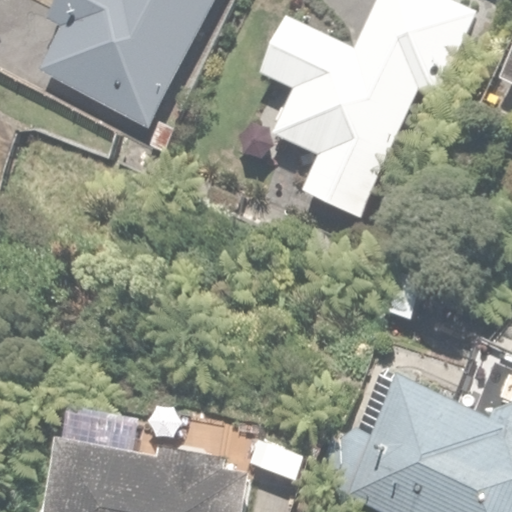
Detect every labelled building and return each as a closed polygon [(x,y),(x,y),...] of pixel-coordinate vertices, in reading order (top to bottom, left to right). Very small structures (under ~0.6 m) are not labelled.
[(156,129),(225,0),(62,0),(54,16),(66,23),(42,68),(156,129)] [(387,0),(366,43),(297,9),(268,68),(301,85),(276,135),(320,157),(305,187),(366,217),(430,87),(447,95),(490,7),(474,0),(387,0)] [(100,166),(14,135),(0,173),(0,212),(75,239),(100,166)] [(511,511),(511,425),(397,365),(336,481),(396,511),(511,511)] [(157,455),(72,444),(57,511),(251,511),(259,474),(234,469),(238,449),(161,433),(157,455)]
